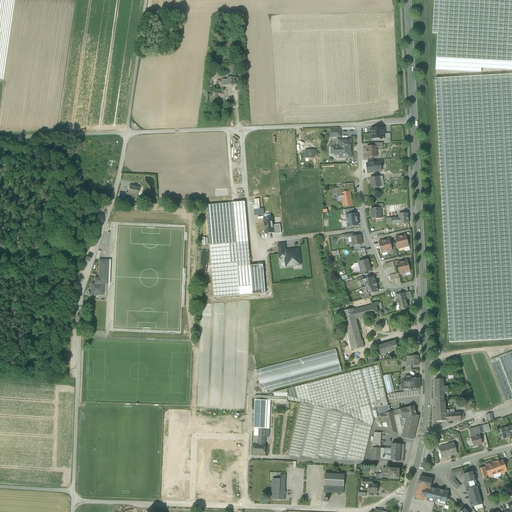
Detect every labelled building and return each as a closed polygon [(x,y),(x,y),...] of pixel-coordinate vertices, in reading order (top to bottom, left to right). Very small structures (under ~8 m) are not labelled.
[(511,0),(434,0),(432,34),(437,34),(435,70),(481,73),(481,69),(511,70),(511,0)] [(231,61),(219,61),(219,67),(215,67),(215,70),(228,70),(228,65),(231,65),(231,61)] [(511,74),(435,79),(449,343),(511,339),(511,74)] [(384,128),(371,129),(371,139),(373,139),(382,138),(384,138),(384,134),(384,128)] [(351,140),(339,140),(339,147),(334,147),(335,147),(335,155),(334,155),(339,155),(340,158),(351,158),(351,151),(350,151),(350,148),(351,148),(351,140)] [(374,147),(367,147),(367,151),(366,151),(366,154),(367,154),(367,157),(376,157),(376,152),(377,151),(377,150),(376,149),(376,148),(376,147),(374,147)] [(312,159),(315,159),(315,150),(305,151),(305,159),(312,159)] [(367,172),(381,171),(380,163),(374,164),(374,163),(366,164),(367,172)] [(379,177),(370,178),(371,188),(380,187),(379,177)] [(353,184),(344,185),(344,188),(345,192),(350,191),(354,191),(353,184)] [(139,188),(129,186),(128,193),(137,195),(139,188)] [(340,193),(342,200),(343,207),(353,205),(350,191),(345,192),(340,193)] [(245,202),(232,203),(235,243),(248,242),(245,202)] [(232,203),(206,205),(209,245),(235,243),(232,203)] [(376,209),(370,209),(371,219),(381,218),(380,209),(376,209)] [(408,213),(399,214),(399,218),(395,218),(396,224),(409,223),(408,213)] [(354,214),(346,215),(347,219),(346,219),(346,223),(347,223),(348,227),(358,226),(357,222),(356,222),(356,218),(357,218),(356,214),(354,214)] [(271,218),(264,219),(266,233),(273,232),(272,226),(271,218)] [(280,225),(272,226),(273,232),(273,234),(281,233),(280,225)] [(406,235),(400,236),(403,248),(409,246),(406,235)] [(353,236),(351,237),(352,245),(360,245),(361,244),(360,236),(353,236)] [(400,236),(395,238),(398,249),(403,248),(400,236)] [(389,239),(384,241),(387,252),(392,250),(389,239)] [(384,241),(379,242),(381,253),(387,252),(384,241)] [(248,242),(235,243),(237,263),(239,287),(252,286),(248,242)] [(235,243),(209,245),(211,265),(237,263),(235,243)] [(293,264),(300,263),(298,250),(293,250),(294,251),(291,252),(290,251),(285,251),(279,252),(280,258),(285,257),(286,265),(288,264),(288,266),(293,266),(293,264)] [(98,276),(106,276),(106,264),(108,264),(109,261),(98,260),(98,276)] [(367,260),(358,263),(361,274),(371,271),(367,260)] [(407,261),(402,262),(405,273),(410,272),(407,261)] [(402,262),(396,263),(399,274),(405,273),(402,262)] [(239,291),(239,287),(237,263),(211,265),(214,296),(239,294),(239,291)] [(364,280),(360,281),(362,286),(361,287),(362,289),(376,284),(376,282),(375,282),(374,277),(364,280)] [(376,284),(362,289),(363,290),(365,295),(365,296),(368,294),(378,291),(376,286),(377,286),(376,284)] [(102,285),(93,285),(91,285),(91,295),(102,295),(102,285)] [(404,293),(396,295),(400,310),(408,308),(406,300),(404,294),(404,293)] [(376,305),(353,310),(355,319),(378,313),(376,305)] [(353,309),(342,312),(351,350),(364,347),(362,341),(361,341),(355,319),(353,310),(353,309)] [(395,341),(378,346),(380,355),(398,349),(395,341)] [(335,349),(256,370),(262,392),(341,371),(335,349)] [(511,351),(490,360),(505,401),(511,398),(511,351)] [(418,356),(406,356),(406,358),(402,358),(403,368),(411,367),(411,366),(419,365),(418,356)] [(378,365),(361,369),(371,404),(370,404),(374,418),(378,417),(375,407),(378,407),(382,406),(378,389),(384,388),(378,365)] [(361,369),(294,387),(298,402),(301,403),(311,405),(327,409),(342,412),(343,412),(356,419),(356,420),(371,427),(374,418),(370,404),(371,404),(361,369)] [(386,393),(394,392),(390,374),(383,375),(386,393)] [(404,384),(404,389),(411,389),(420,389),(419,379),(416,379),(416,378),(415,378),(415,379),(411,379),(411,377),(410,376),(406,376),(405,377),(405,379),(404,379),(404,384)] [(443,379),(434,380),(435,390),(447,390),(447,387),(443,387),(443,379)] [(294,387),(288,389),(287,397),(287,400),(298,402),(294,387)] [(384,388),(378,389),(382,406),(384,413),(382,414),(392,412),(392,411),(390,412),(384,388)] [(447,390),(435,390),(435,401),(444,400),(443,393),(448,392),(447,390)] [(270,401),(255,400),(254,428),(259,429),(265,429),(269,429),(270,401)] [(444,400),(435,401),(437,422),(446,421),(445,410),(445,403),(444,400)] [(311,405),(301,403),(292,438),(288,455),(300,457),(300,456),(311,405)] [(327,409),(311,405),(300,456),(315,459),(316,456),(327,409)] [(414,406),(396,410),(398,415),(401,415),(401,417),(402,420),(406,419),(406,418),(416,416),(416,415),(414,406)] [(342,412),(327,409),(316,456),(331,459),(342,412)] [(454,410),(445,410),(446,421),(454,421),(454,414),(454,410)] [(356,419),(343,412),(332,459),(347,460),(356,420),(356,419)] [(392,412),(382,414),(380,414),(382,423),(384,423),(384,421),(386,421),(388,429),(397,434),(393,416),(392,412)] [(460,413),(454,414),(454,421),(461,421),(461,420),(464,420),(464,417),(463,417),(463,412),(460,412),(460,413)] [(398,415),(393,416),(397,434),(401,437),(404,424),(401,425),(400,417),(401,417),(401,415),(398,415)] [(416,416),(406,418),(406,419),(404,424),(401,437),(413,440),(419,416),(416,415),(416,416)] [(356,420),(347,460),(364,461),(371,427),(356,420)] [(479,427),(469,429),(471,438),(471,440),(473,447),(473,446),(477,445),(477,446),(478,445),(477,445),(482,444),(479,434),(480,433),(479,427)] [(509,427),(501,429),(503,437),(503,439),(511,436),(509,427)] [(381,433),(374,433),(372,446),(374,446),(374,448),(380,448),(381,433)] [(448,444),(439,447),(442,458),(457,454),(454,443),(448,444)] [(258,445),(253,444),(253,454),(265,455),(265,445),(258,445)] [(400,445),(391,444),(391,449),(391,456),(390,461),(399,462),(399,461),(400,445)] [(380,448),(374,448),(374,446),(372,446),(372,448),(371,460),(379,460),(380,448)] [(384,455),(384,448),(380,448),(379,460),(390,461),(391,456),(384,455)] [(503,461),(497,463),(497,461),(492,463),(496,474),(503,471),(503,473),(507,471),(505,466),(503,461)] [(492,463),(487,465),(487,466),(485,467),(487,473),(489,478),(493,477),(493,475),(496,474),(492,463)] [(388,469),(388,478),(388,479),(398,480),(399,469),(388,469)] [(472,471),(468,472),(469,473),(464,474),(463,474),(464,476),(466,483),(473,481),(475,481),(472,471)] [(344,475),(324,474),(323,493),(343,494),(344,475)] [(280,479),(272,479),(271,492),(272,492),(272,500),(284,500),(284,494),(285,494),(285,491),(284,491),(285,475),(280,475),(280,479)] [(432,480),(420,477),(418,485),(430,488),(432,480)] [(460,486),(454,479),(449,478),(448,480),(457,489),(460,486)] [(368,484),(368,485),(368,494),(372,494),(372,493),(377,493),(377,485),(372,485),(368,484)] [(430,488),(418,485),(415,498),(424,500),(424,499),(427,500),(427,501),(430,488)] [(475,487),(466,489),(468,494),(469,493),(471,502),(470,503),(471,507),(474,506),(482,504),(477,486),(475,487)] [(437,489),(430,488),(427,501),(434,502),(435,498),(437,489)] [(448,492),(437,489),(435,498),(440,499),(439,504),(445,505),(448,492)]
